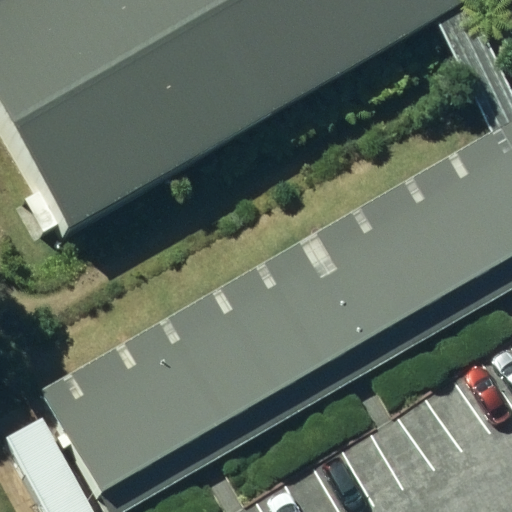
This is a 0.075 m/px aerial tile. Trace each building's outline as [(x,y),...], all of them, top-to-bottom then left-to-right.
[(0,0),(0,147),(55,246),(425,33),(440,25),(456,15),(462,12),(455,0),(0,0)] [(47,421),(511,154),(511,123),(485,140),(35,397),(47,421)] [(511,264),(511,154),(47,421),(96,503),(511,264)] [(511,264),(96,503),(100,511),(127,511),(280,425),(511,293),(511,264)] [(95,511),(42,416),(2,439),(42,511),(95,511)]
